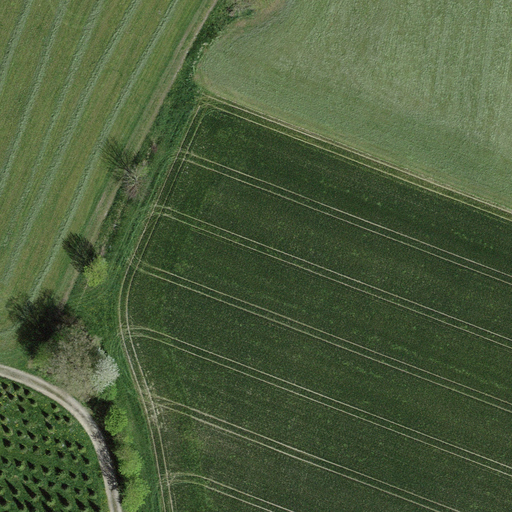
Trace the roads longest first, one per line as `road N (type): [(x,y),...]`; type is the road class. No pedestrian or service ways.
road 1 (track): [(208,0),(18,372)]
road 2 (track): [(0,367),(47,386),(88,424),(116,511)]
